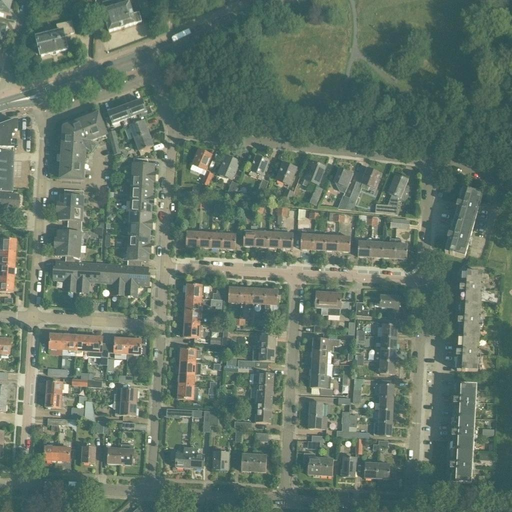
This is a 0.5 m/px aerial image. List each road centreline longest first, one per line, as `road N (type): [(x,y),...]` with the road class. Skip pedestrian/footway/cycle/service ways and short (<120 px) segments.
road 1 (residential): [(428,160),(173,130)]
road 2 (residential): [(412,507),(422,281)]
road 3 (residential): [(284,499),(296,274)]
road 4 (residential): [(44,120),(31,318)]
road 5 (residential): [(31,318),(23,485)]
road 6 (residential): [(149,491),(159,327)]
road 7 (primary): [(149,55),(285,0)]
road 8 (residential): [(163,267),(173,130)]
road 9 (residential): [(284,499),(149,491)]
road 10 (residential): [(296,274),(163,267)]
road 11 (residential): [(159,327),(31,318)]
road 12 (residential): [(412,507),(284,499)]
road 13 (residential): [(422,281),(296,274)]
road 14 (residential): [(149,491),(23,485)]
road 15 (primary): [(32,98),(149,55)]
road 16 (residential): [(44,120),(157,76)]
road 17 (residential): [(422,281),(428,160)]
